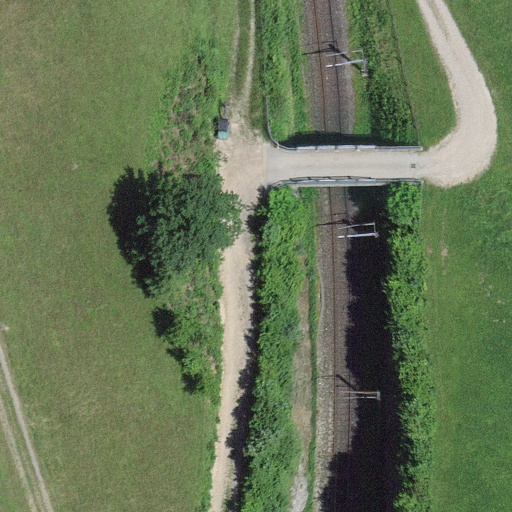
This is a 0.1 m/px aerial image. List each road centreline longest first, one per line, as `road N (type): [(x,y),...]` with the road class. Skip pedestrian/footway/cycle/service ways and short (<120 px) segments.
road 1 (track): [(432,0),(478,113),(478,142),(461,160),(248,167)]
road 2 (track): [(248,167),(243,344),(226,511)]
road 3 (track): [(248,167),(244,0)]
road 4 (track): [(46,511),(0,369)]
